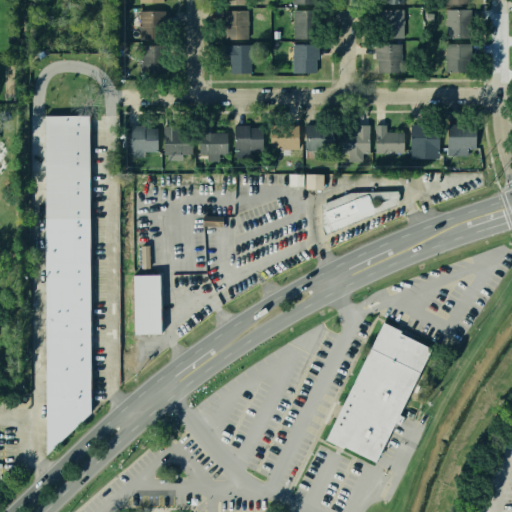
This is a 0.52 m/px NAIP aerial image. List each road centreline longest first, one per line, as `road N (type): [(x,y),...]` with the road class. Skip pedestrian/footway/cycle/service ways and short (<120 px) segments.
road 1 (residential): [(119,97),(496,93)]
road 2 (secondary): [(169,395),(280,319),(459,237)]
road 3 (secondary): [(152,380),(9,511)]
road 4 (secondary): [(40,511),(169,395)]
road 5 (residential): [(511,180),(498,120),(497,11)]
road 6 (secondary): [(323,271),(205,341)]
